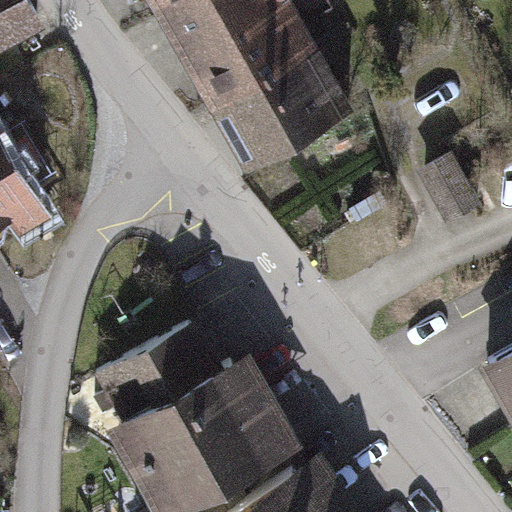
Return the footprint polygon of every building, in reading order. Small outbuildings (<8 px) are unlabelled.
[(12,0),(0,0),(0,49),(31,31),(12,0)] [(158,0),(209,92),(318,32),(300,0),(158,0)] [(356,100),(318,32),(209,92),(248,160),(356,100)] [(0,225),(45,198),(0,123),(0,225)] [(450,152),(426,165),(448,205),(472,191),(450,152)] [(196,316),(109,371),(138,417),(114,433),(164,511),(374,511),(265,339),(226,363),(196,316)] [(511,334),(473,357),(511,425),(511,334)]
